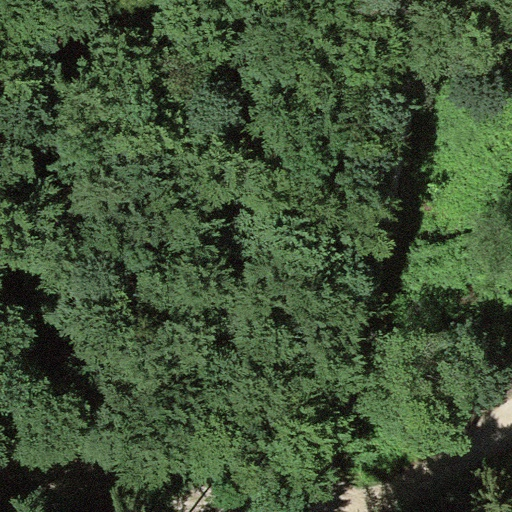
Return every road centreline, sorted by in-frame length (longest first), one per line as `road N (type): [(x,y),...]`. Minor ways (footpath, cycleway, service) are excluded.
road 1 (track): [(323,511),(392,209),(421,0)]
road 2 (track): [(234,511),(154,494),(0,483)]
road 3 (track): [(368,511),(414,494),(511,429)]
